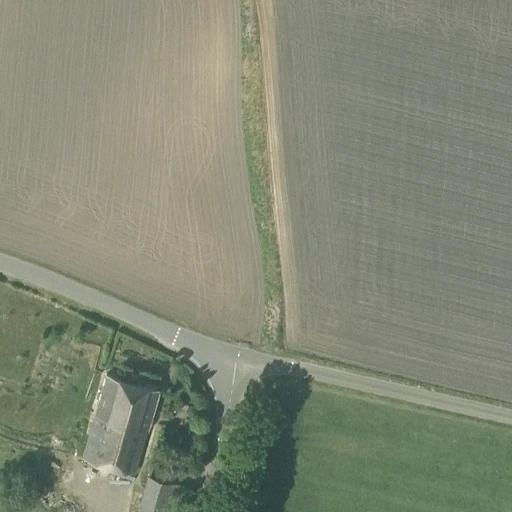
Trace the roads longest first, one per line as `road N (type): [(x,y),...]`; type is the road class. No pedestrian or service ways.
road 1 (unclassified): [(511,415),(244,361)]
road 2 (unclassified): [(244,361),(0,264)]
road 3 (unclassified): [(204,511),(244,361)]
